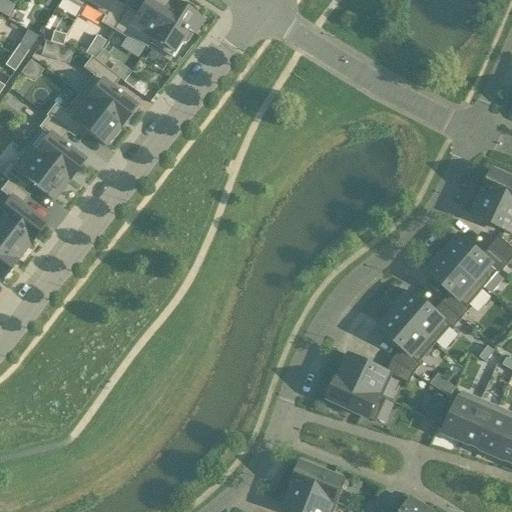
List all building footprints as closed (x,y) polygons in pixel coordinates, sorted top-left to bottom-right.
[(113,31),(126,9),(114,2),(115,0),(86,0),(86,1),(106,13),(100,24),(113,31)] [(151,40),(173,4),(166,0),(145,0),(136,16),(126,9),(113,31),(124,38),(131,28),(151,40)] [(173,4),(151,40),(172,53),(186,31),(192,34),(201,20),(173,3),(173,4)] [(65,37),(52,34),(49,43),(59,46),(62,47),(65,37)] [(93,59),(104,42),(96,37),(85,54),(93,59)] [(54,60),(59,46),(49,43),(45,42),(40,56),(54,60)] [(13,56),(21,62),(28,52),(20,46),(13,56)] [(21,62),(13,56),(5,67),(14,73),(21,62)] [(100,82),(86,101),(119,127),(135,107),(111,89),(119,80),(98,64),(90,75),(100,82)] [(130,89),(138,78),(130,72),(122,83),(130,89)] [(104,147),(119,127),(86,101),(71,119),(61,112),(53,122),(67,133),(73,138),(81,129),(104,147)] [(67,133),(53,122),(47,118),(38,128),(48,136),(34,155),(68,181),(83,161),(60,143),(67,133)] [(68,181),(34,155),(20,173),(10,165),(1,176),(7,181),(22,192),(29,182),(52,200),(68,181)] [(484,194),(511,207),(511,179),(494,171),(484,194)] [(0,211),(0,222),(29,244),(44,225),(21,206),(28,197),(22,192),(7,181),(0,190),(0,192),(9,200),(0,211)] [(511,207),(484,194),(473,216),(511,234),(511,207)] [(29,244),(0,222),(0,250),(15,262),(29,244)] [(509,263),(490,247),(482,256),(460,237),(444,255),(483,289),(499,271),(501,273),(509,263)] [(511,260),(511,248),(498,237),(490,247),(509,263),(511,260)] [(15,262),(0,250),(0,281),(15,262)] [(483,289),(444,255),(427,274),(450,294),(442,303),(461,320),(470,310),(467,308),(483,289)] [(453,329),(461,320),(442,303),(434,312),(412,292),(395,311),(435,345),(451,327),(453,329)] [(392,360),(392,361),(414,375),(414,374),(421,366),(419,364),(435,345),(395,311),(379,330),(402,349),(392,360)] [(487,347),(479,358),(486,363),(494,352),(487,347)] [(409,384),(414,375),(392,361),(386,373),(350,356),(339,379),(386,401),(387,400),(382,398),(392,376),(409,384)] [(511,371),(511,361),(506,358),(502,366),(511,371)] [(386,401),(339,379),(328,401),(376,423),(386,401)] [(435,395),(424,419),(436,424),(447,401),(435,395)] [(462,443),(477,408),(459,400),(444,434),(462,443)] [(462,443),(480,450),(495,416),(494,415),(477,408),(462,443)] [(480,450),(497,458),(511,424),(511,415),(497,409),(494,415),(495,416),(480,450)] [(511,424),(497,458),(511,464),(511,424)] [(302,464),(293,487),(337,504),(346,481),(302,464)] [(288,511),(333,511),(337,504),(293,487),(284,510),(288,511)] [(427,511),(428,511),(411,500),(403,511),(427,511)]
